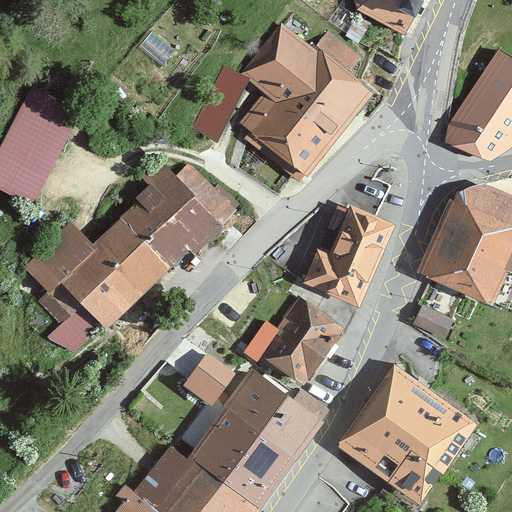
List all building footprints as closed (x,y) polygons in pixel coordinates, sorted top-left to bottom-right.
[(346,0),(349,14),(407,43),(429,0),(346,0)] [(298,182),(367,99),(279,27),(238,75),(264,97),(236,131),(298,182)] [(511,61),(495,50),(454,113),(440,144),(445,149),(469,158),(488,162),(509,149),(511,145),(511,61)] [(188,133),(211,145),(242,85),(219,73),(188,133)] [(79,114),(31,89),(0,148),(0,196),(27,211),(79,114)] [(45,340),(66,362),(161,273),(184,252),(190,258),(220,230),(155,161),(137,178),(145,188),(85,244),(68,225),(20,270),(45,296),(34,306),(56,329),(45,340)] [(511,199),(480,185),(453,196),(416,279),(484,309),(500,272),(511,277),(511,199)] [(297,284),(352,308),(388,227),(334,203),(297,284)] [(343,329),(295,297),(255,357),(303,388),(343,329)] [(420,307),(411,327),(442,342),(452,322),(420,307)] [(230,377),(201,355),(177,386),(206,409),(230,377)] [(392,368),(330,448),(412,510),(474,430),(392,368)] [(249,435),(287,463),(320,425),(253,372),(221,409),(249,435)] [(202,479),(210,485),(249,435),(221,409),(181,459),(202,479)] [(249,435),(210,485),(250,511),(287,463),(249,435)] [(176,511),(202,479),(181,459),(167,448),(115,511),(176,511)] [(210,485),(202,479),(176,511),(249,511),(250,511),(210,485)]
